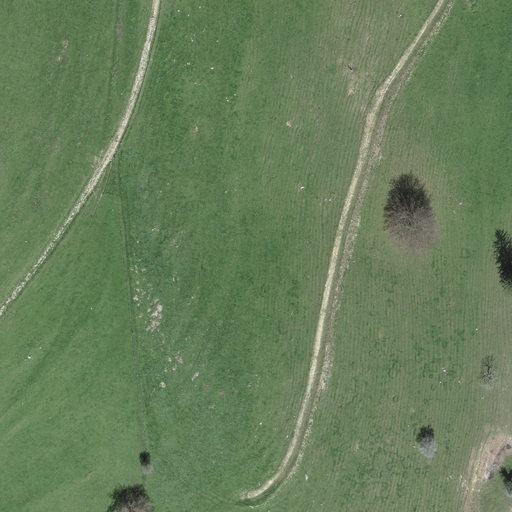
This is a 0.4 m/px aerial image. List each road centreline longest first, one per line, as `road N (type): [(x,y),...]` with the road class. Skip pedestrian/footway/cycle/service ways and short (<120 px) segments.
road 1 (track): [(445,0),(372,133),(290,454),(270,484),(246,498)]
road 2 (track): [(156,0),(124,124),(82,200),(0,315)]
